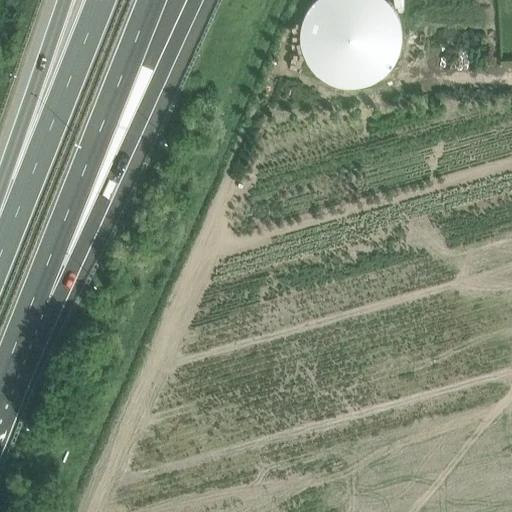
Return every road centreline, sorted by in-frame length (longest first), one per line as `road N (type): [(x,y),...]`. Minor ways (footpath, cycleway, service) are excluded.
road 1 (motorway): [(29,307),(123,156),(194,0)]
road 2 (motorway): [(29,307),(152,0)]
road 3 (motorway): [(98,0),(7,234)]
road 4 (motorway): [(64,0),(18,137),(7,234)]
